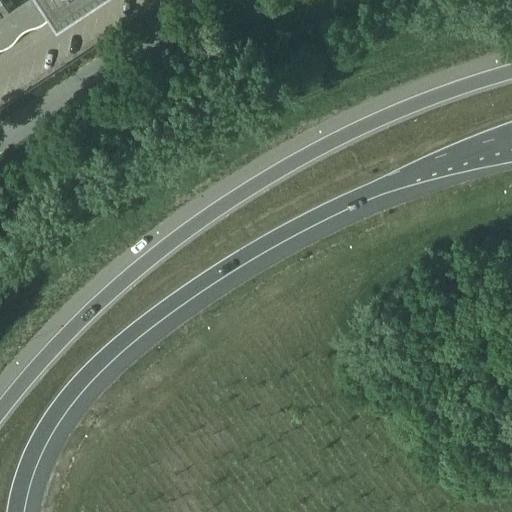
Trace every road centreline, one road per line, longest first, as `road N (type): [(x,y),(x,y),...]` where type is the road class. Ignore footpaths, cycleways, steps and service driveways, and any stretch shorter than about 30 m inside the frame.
road 1 (motorway): [(16,511),(37,442),(70,395),(155,315),(344,201),(511,141)]
road 2 (motorway): [(511,76),(349,134),(226,204),(143,263),(0,407)]
road 3 (unclassified): [(0,138),(211,0)]
